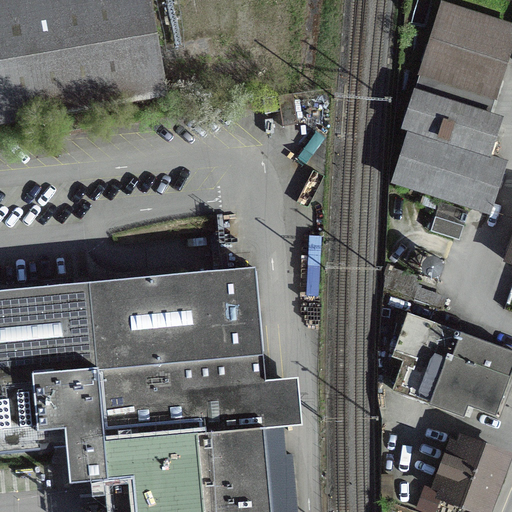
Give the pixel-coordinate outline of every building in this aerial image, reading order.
[(0,0),(0,132),(175,100),(156,0),(0,0)] [(511,51),(511,27),(443,5),(415,93),(491,117),(511,51)] [(402,134),(414,137),(489,161),(502,121),(491,117),(415,93),(402,134)] [(489,161),(414,137),(399,185),(489,214),(504,166),(489,161)] [(438,207),(431,227),(458,237),(465,217),(438,207)] [(0,451),(68,444),(72,484),(110,480),(113,511),(278,511),(271,436),(289,434),(308,432),(303,385),(286,386),(273,388),(261,269),(0,294),(0,451)] [(511,348),(463,332),(405,312),(393,347),(412,354),(405,376),(412,391),(432,398),(430,403),(468,413),(472,401),(498,411),(511,368),(511,348)] [(485,511),(507,454),(456,435),(453,442),(448,440),(429,491),(485,511)]
